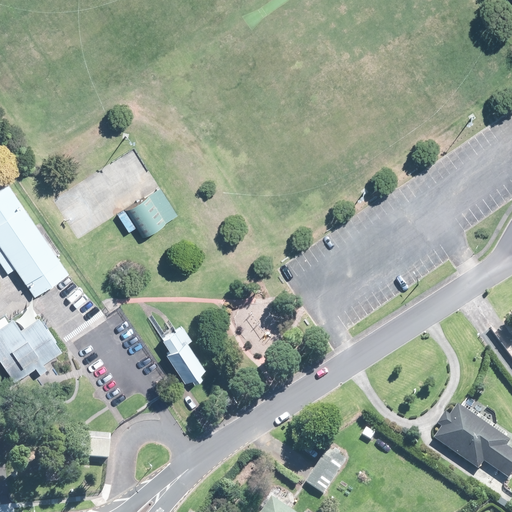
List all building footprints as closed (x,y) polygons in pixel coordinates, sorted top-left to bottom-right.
[(53,284),(70,273),(58,255),(60,253),(40,224),(38,226),(10,184),(0,190),(0,260),(1,261),(8,272),(13,270),(17,267),(34,293),(36,296),(53,284)] [(126,210),(143,236),(178,214),(161,187),(126,210)] [(63,355),(41,322),(22,335),(15,323),(1,333),(0,331),(0,364),(2,363),(16,385),(37,371),(42,377),(48,373),(44,368),(63,355)] [(202,367),(175,326),(155,339),(181,380),(202,367)] [(511,479),(511,478),(511,449),(509,447),(511,441),(460,405),(453,416),(448,413),(447,414),(440,424),(445,428),(437,439),(481,470),(486,462),(510,478),(511,479)] [(110,459),(111,442),(82,440),(81,457),(109,459),(110,459)] [(326,494),(349,460),(330,448),(308,482),(326,494)] [(295,511),(292,510),(279,501),(283,493),(275,488),(270,496),(275,499),(274,500),(268,509),(265,511),(295,511)] [(506,508),(509,503),(502,498),(499,503),(506,508)]
